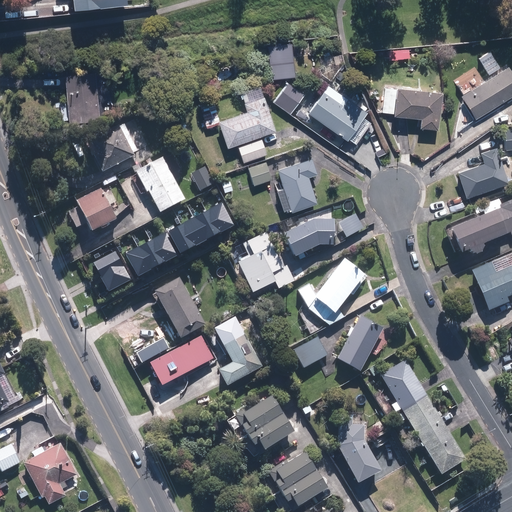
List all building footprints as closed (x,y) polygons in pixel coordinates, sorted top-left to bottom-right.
[(68,0),(70,12),(123,6),(122,0),(68,0)] [(400,60),(400,62),(410,61),(410,51),(407,51),(406,49),(393,50),(394,60),(400,60)] [(280,80),(288,80),(288,66),(280,66),(280,80)] [(459,96),(474,119),(511,94),(511,73),(507,66),(459,96)] [(89,72),(60,74),(65,120),(94,117),(89,72)] [(272,102),(288,114),(303,94),(286,82),(272,102)] [(215,125),(224,148),(271,132),(256,87),(237,93),(243,112),(217,121),(208,98),(195,102),(204,129),(215,125)] [(419,127),(436,129),(440,92),(395,87),(395,89),(384,88),(382,112),(392,113),(392,115),(420,118),(419,127)] [(306,110),(304,113),(343,138),(361,111),(341,97),(337,103),(318,91),(311,99),(304,94),(298,104),(306,110)] [(172,128),(180,143),(191,136),(183,122),(172,128)] [(114,128),(88,142),(94,153),(92,155),(100,171),(129,155),(114,128)] [(511,128),(503,130),(505,149),(511,148),(511,128)] [(238,147),(242,162),(266,154),(261,139),(238,147)] [(456,172),(465,197),(507,183),(494,147),(479,152),(483,163),(456,172)] [(146,192),(158,214),(184,200),(161,158),(134,172),(145,193),(146,192)] [(306,158),(274,169),(288,210),(311,203),(303,176),(312,173),(306,158)] [(248,168),(253,185),(270,179),(264,162),(248,168)] [(219,186),(222,194),(229,191),(226,183),(219,186)] [(95,191),(71,202),(85,231),(109,220),(95,191)] [(468,253),(473,256),(479,253),(481,247),(480,245),(509,233),(510,237),(511,235),(511,199),(499,205),(497,199),(472,209),(475,215),(482,212),(482,215),(448,230),(459,255),(467,251),(468,253)] [(185,200),(173,207),(180,220),(192,214),(185,200)] [(188,204),(190,210),(198,206),(195,200),(188,204)] [(223,203),(208,211),(220,233),(234,225),(223,203)] [(220,233),(208,211),(194,218),(205,240),(220,233)] [(338,225),(346,238),(361,229),(354,215),(338,225)] [(192,247),(205,240),(194,218),(181,225),(192,247)] [(281,235),(293,258),(316,246),(333,246),(333,220),(311,220),(281,235)] [(192,247),(181,225),(169,231),(180,253),(192,247)] [(179,254),(167,232),(152,239),(164,262),(179,254)] [(236,264),(251,294),(274,283),(277,289),(293,281),(286,267),(282,269),(264,233),(245,243),(252,256),(236,264)] [(150,269),(164,262),(152,239),(138,247),(150,269)] [(138,247),(125,253),(137,276),(150,270),(150,269),(138,247)] [(117,251),(94,262),(109,291),(132,280),(117,251)] [(312,301),(305,310),(325,326),(341,318),(337,312),(333,314),(330,311),(359,275),(339,260),(339,261),(309,299),(312,301)] [(473,280),(487,312),(507,302),(505,298),(511,295),(511,266),(494,274),(489,263),(470,271),(474,280),(473,280)] [(152,292),(178,339),(203,325),(177,278),(152,292)] [(335,360),(358,372),(381,329),(358,317),(335,360)] [(230,319),(221,325),(223,328),(212,334),(228,363),(213,371),(222,386),(257,367),(230,319)] [(201,335),(151,362),(162,384),(213,358),(201,335)] [(292,351),(302,369),(326,356),(316,338),(292,351)] [(0,359),(0,411),(2,410),(0,407),(0,404),(11,399),(0,377),(0,374),(6,371),(0,359)] [(399,409),(424,393),(404,360),(379,376),(399,409)] [(444,425),(424,393),(399,409),(418,441),(444,425)] [(279,414),(269,396),(252,406),(251,404),(231,416),(244,436),(279,414)] [(212,403),(216,407),(221,403),(218,399),(212,403)] [(394,417),(398,423),(404,420),(401,413),(394,417)] [(279,414),(244,436),(250,447),(256,443),(261,451),(291,433),(279,414)] [(331,447),(351,484),(374,472),(358,441),(359,426),(346,425),(346,419),(332,418),(331,447)] [(465,459),(444,425),(418,441),(439,474),(465,459)] [(62,441),(25,460),(44,495),(46,493),(51,502),(66,494),(58,481),(78,470),(62,441)] [(0,449),(0,471),(0,472),(19,463),(9,444),(0,449)] [(313,471),(302,453),(286,463),(284,461),(265,473),(277,493),(313,471)] [(313,471),(277,493),(284,504),(289,500),(294,508),(324,490),(313,471)]
